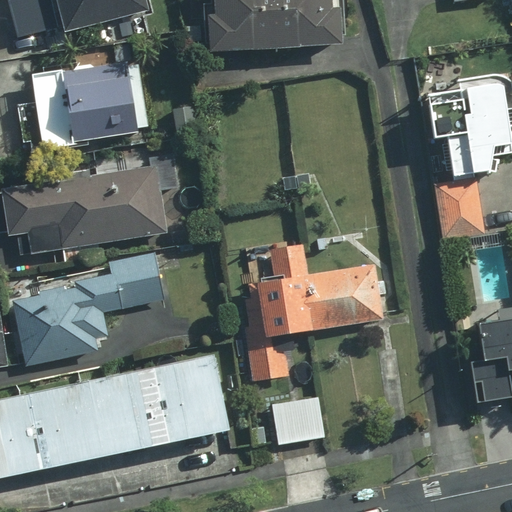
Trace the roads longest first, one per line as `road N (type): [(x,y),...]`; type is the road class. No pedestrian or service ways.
road 1 (unknown): [(458,495),(398,141),(363,0)]
road 2 (residential): [(511,484),(381,511)]
